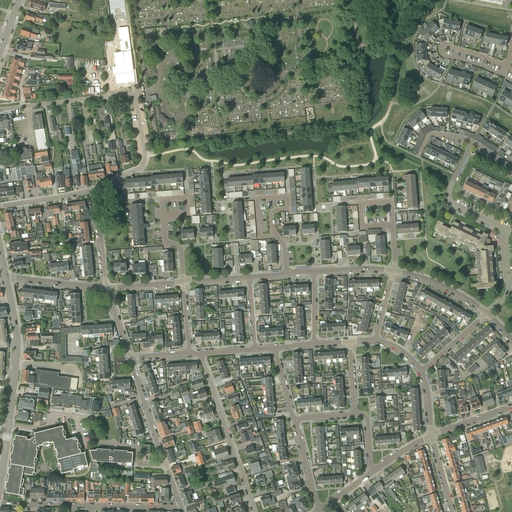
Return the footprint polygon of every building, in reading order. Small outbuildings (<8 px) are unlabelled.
[(32,0),(30,7),(42,11),(44,4),(32,0)] [(26,20),(34,22),(35,21),(42,23),(43,18),(46,19),(48,16),(39,15),(39,17),(28,13),(26,20)] [(443,23),(439,24),(441,31),(442,31),(442,29),(447,30),(448,30),(449,21),(444,20),(443,23)] [(455,23),(449,21),(448,30),(447,30),(446,35),(449,36),(450,31),(453,31),(455,23)] [(433,23),(428,27),(434,34),(438,30),(439,32),(441,31),(439,24),(435,25),(433,23)] [(464,41),(467,42),(472,27),(467,25),(463,35),(466,36),(464,41)] [(29,38),(29,36),(37,39),(39,31),(32,29),(31,30),(23,27),(21,35),(29,38)] [(428,27),(424,31),(430,37),(434,41),(436,39),(432,36),(434,34),(428,27)] [(471,37),(474,38),(477,29),(472,27),(467,42),(469,43),(471,37)] [(474,38),(472,44),(474,45),(476,39),(479,40),(483,31),(477,29),(474,38)] [(116,78),(116,85),(135,82),(134,73),(133,73),(127,31),(118,32),(119,43),(119,44),(119,47),(120,46),(121,53),(114,54),(114,57),(112,57),(113,59),(114,59),(116,67),(113,68),(114,76),(115,76),(116,78)] [(422,38),(420,42),(427,44),(427,42),(426,41),(430,37),(424,31),(420,35),(422,38)] [(485,49),(488,49),(491,34),(485,32),(483,42),(486,43),(485,49)] [(491,44),(494,45),(497,35),(491,34),(488,49),(490,50),(491,44)] [(502,36),(498,52),(501,52),(502,47),(505,47),(508,37),(502,36)] [(16,50),(24,52),(25,50),(31,52),(32,48),(26,46),(26,44),(19,42),(16,50)] [(416,46),(417,52),(426,51),(425,46),(427,46),(427,44),(420,42),(419,46),(416,46)] [(421,62),(423,66),(429,62),(428,60),(427,60),(426,56),(417,57),(418,63),(421,62)] [(14,58),(12,65),(19,67),(19,66),(24,67),(25,61),(14,58)] [(424,71),(429,74),(433,67),(429,65),(430,63),(429,62),(423,66),(426,69),(424,71)] [(429,74),(433,77),(438,69),(436,68),(439,64),(436,62),(434,67),(433,67),(429,74)] [(12,65),(10,71),(17,74),(17,73),(21,74),(23,69),(19,68),(19,67),(12,65)] [(438,69),(433,77),(438,80),(440,76),(442,77),(447,69),(445,68),(442,72),(438,69)] [(10,71),(8,78),(15,80),(15,79),(19,81),(21,76),(17,75),(17,74),(10,71)] [(452,81),(457,83),(460,73),(455,72),(452,81)] [(457,83),(462,84),(465,75),(460,73),(457,83)] [(8,78),(5,85),(13,87),(13,86),(17,87),(19,83),(15,81),(15,80),(8,78)] [(473,88),(478,90),(482,81),(477,79),(473,88)] [(478,90),(483,92),(487,83),(482,81),(478,90)] [(483,92),(488,95),(492,85),(487,83),(483,92)] [(5,85),(3,92),(11,94),(11,93),(15,94),(17,89),(12,88),(13,87),(5,85)] [(492,85),(488,95),(492,97),(496,87),(492,85)] [(11,94),(3,92),(1,98),(8,101),(9,100),(15,100),(15,95),(10,96),(11,94)] [(499,101),(504,103),(509,95),(504,92),(499,101)] [(420,111),(416,115),(422,122),(426,118),(420,111)] [(457,120),(456,123),(461,124),(462,122),(464,113),(459,112),(457,120)] [(42,163),(43,163),(49,162),(47,150),(48,150),(42,115),(32,116),(38,151),(35,151),(36,158),(41,157),(42,163)] [(416,115),(412,118),(417,125),(422,122),(416,115)] [(467,123),(466,126),(471,128),(472,125),(474,116),(469,115),(467,123)] [(0,129),(3,129),(5,129),(9,129),(9,126),(8,120),(7,116),(2,117),(0,117),(0,129)] [(408,122),(405,125),(410,129),(412,127),(413,129),(417,125),(412,118),(408,122)] [(483,129),(488,132),(493,125),(488,122),(483,129)] [(488,132),(492,135),(497,128),(493,125),(488,132)] [(492,135),(497,138),(502,131),(497,128),(492,135)] [(409,137),(411,139),(412,139),(413,137),(410,135),(411,132),(403,129),(401,134),(409,137)] [(502,131),(497,138),(501,141),(506,134),(502,131)] [(401,134),(399,139),(406,142),(409,137),(401,134)] [(406,142),(399,139),(396,144),(404,147),(406,142)] [(429,145),(425,153),(430,156),(434,148),(433,148),(435,145),(437,140),(435,140),(434,142),(433,141),(430,146),(429,145)] [(108,143),(109,152),(116,150),(114,142),(108,143)] [(120,157),(122,157),(123,164),(129,163),(127,156),(125,156),(124,148),(119,149),(120,157)] [(430,156),(435,158),(439,150),(434,148),(430,156)] [(22,149),(23,151),(18,152),(20,168),(33,166),(32,156),(32,155),(32,154),(31,150),(27,151),(27,149),(22,149)] [(435,158),(440,160),(443,152),(439,150),(435,158)] [(440,160),(445,163),(448,155),(443,152),(440,160)] [(448,155),(445,163),(450,165),(453,157),(454,154),(453,153),(450,152),(448,155)] [(114,172),(110,155),(111,158),(107,158),(108,165),(105,165),(107,174),(114,173),(114,172)] [(453,157),(450,165),(455,167),(458,160),(453,157)] [(64,174),(65,174),(66,188),(72,187),(71,179),(69,180),(69,170),(64,170),(64,174)] [(47,187),(45,179),(43,180),(42,175),(41,175),(40,173),(36,173),(38,185),(40,185),(41,188),(47,187)] [(63,173),(56,174),(58,189),(65,188),(63,173)] [(32,189),(35,188),(33,175),(26,176),(27,182),(25,182),(26,190),(32,189)] [(224,188),(235,187),(234,178),(228,179),(228,181),(224,181),(224,188)] [(133,188),(133,179),(127,180),(127,182),(122,183),(123,189),(133,188)] [(463,189),(468,192),(473,181),(468,179),(463,189)] [(468,192),(473,194),(477,186),(476,186),(477,183),(473,181),(468,192)] [(12,183),(6,184),(8,197),(14,196),(14,194),(19,194),(18,187),(13,188),(12,183)] [(329,192),(339,192),(338,183),(332,183),(332,185),(328,186),(329,192)] [(473,194),(478,196),(483,186),(481,188),(477,186),(473,194)] [(478,196),(483,199),(488,188),(483,186),(478,196)] [(488,188),(483,199),(488,201),(493,191),(493,190),(488,187),(488,188)] [(406,189),(407,196),(416,196),(416,188),(406,189)] [(493,191),(488,201),(493,204),(496,196),(496,195),(497,193),(493,191)] [(85,202),(79,203),(80,210),(83,210),(83,215),(89,214),(88,208),(86,209),(85,202)] [(79,203),(72,204),(73,211),(77,211),(78,220),(81,220),(81,217),(80,210),(79,203)] [(73,211),(72,204),(66,205),(67,212),(64,212),(65,222),(69,222),(68,216),(71,216),(71,212),(73,211)] [(53,207),(47,208),(47,209),(48,215),(49,218),(52,217),(54,226),(56,225),(53,207)] [(4,215),(6,222),(13,220),(15,219),(14,217),(15,216),(15,215),(19,215),(18,212),(4,215)] [(80,221),(69,223),(69,226),(74,226),(74,227),(78,226),(78,227),(81,227),(81,230),(88,229),(88,223),(81,224),(80,221)] [(438,234),(447,239),(448,236),(476,250),(479,284),(476,284),(477,290),(497,288),(496,283),(494,283),(491,252),(494,252),(493,247),(491,247),(489,247),(488,245),(491,245),(491,244),(488,244),(488,241),(486,241),(488,236),(484,234),(482,236),(454,223),(451,230),(442,226),(443,224),(438,221),(434,230),(439,232),(438,234)] [(132,226),(133,233),(144,232),(144,229),(149,228),(148,225),(143,225),(132,226)] [(14,226),(7,228),(8,234),(9,234),(10,239),(22,236),(21,231),(18,231),(18,228),(15,229),(14,226)] [(89,236),(82,237),(82,240),(80,240),(79,240),(73,241),(74,245),(80,245),(80,243),(89,242),(89,236)] [(144,239),(133,240),(134,247),(145,246),(144,239)] [(163,254),(163,260),(172,259),(172,253),(169,253),(169,250),(163,251),(164,254),(163,254)] [(14,261),(13,262),(14,264),(15,264),(15,268),(21,267),(21,268),(29,266),(28,263),(28,261),(29,261),(29,260),(28,256),(27,256),(15,258),(16,260),(14,261)] [(68,260),(62,260),(63,272),(69,271),(69,267),(71,267),(71,259),(68,259),(68,260)] [(400,283),(398,289),(405,291),(406,287),(408,288),(409,285),(407,285),(407,284),(400,283)] [(421,297),(426,300),(430,293),(424,291),(421,297)] [(426,300),(432,302),(435,296),(430,293),(426,300)] [(432,302),(437,305),(440,299),(435,296),(432,302)] [(442,308),(445,302),(446,301),(444,301),(440,299),(437,305),(442,308)] [(366,305),(365,308),(372,310),(374,304),(367,302),(365,302),(364,304),(366,305)] [(447,311),(451,305),(445,302),(442,308),(445,310),(444,312),(446,313),(447,311)] [(447,311),(453,314),(456,308),(451,305),(447,311)] [(365,310),(364,314),(370,316),(372,310),(365,308),(363,308),(363,310),(365,310)] [(453,314),(458,317),(461,311),(456,308),(453,314)] [(32,312),(25,313),(26,320),(33,319),(38,319),(37,314),(38,313),(38,310),(33,309),(33,310),(33,309),(32,310),(32,312)] [(458,317),(463,320),(467,314),(461,311),(458,317)] [(467,314),(463,320),(466,321),(465,323),(468,324),(472,317),(467,314)] [(0,320),(0,348),(8,347),(7,342),(8,341),(7,339),(5,328),(6,328),(5,325),(4,320),(0,320)] [(383,330),(389,333),(392,326),(386,324),(383,330)] [(35,329),(40,328),(40,325),(31,326),(26,327),(27,334),(36,333),(35,329)] [(389,333),(395,335),(397,329),(398,327),(396,326),(395,328),(392,326),(389,333)] [(488,326),(484,331),(488,336),(491,333),(492,335),(494,333),(493,332),(488,326)] [(444,328),(439,332),(445,338),(449,334),(444,328)] [(395,335),(400,337),(403,331),(397,329),(395,335)] [(133,344),(138,343),(138,335),(133,335),(133,331),(129,331),(132,341),(133,341),(133,344)] [(403,331),(400,337),(406,340),(409,333),(408,333),(409,332),(407,331),(406,332),(403,331)] [(484,331),(479,335),(484,340),(487,337),(488,339),(490,337),(488,336),(484,331)] [(146,334),(147,343),(147,345),(150,345),(155,345),(154,334),(152,334),(152,332),(147,332),(147,334),(146,334)] [(439,335),(436,337),(440,342),(445,338),(439,332),(437,333),(439,335)] [(38,335),(27,335),(28,346),(35,346),(35,347),(39,346),(39,341),(42,341),(42,342),(46,342),(46,341),(47,341),(47,340),(53,340),(53,344),(56,344),(56,352),(60,352),(60,351),(60,348),(60,345),(60,344),(60,334),(53,334),(42,335),(38,335)] [(138,343),(147,343),(146,337),(146,334),(138,335),(138,343)] [(156,334),(154,334),(155,345),(163,344),(163,335),(156,336),(156,334)] [(479,335),(475,339),(480,344),(482,341),(484,343),(485,341),(484,340),(479,335)] [(434,339),(431,341),(436,347),(440,342),(436,337),(434,336),(433,337),(434,339)] [(475,339),(470,343),(475,348),(480,344),(475,339)] [(430,343),(427,345),(431,351),(436,347),(431,341),(430,340),(428,341),(430,343)] [(470,343),(466,347),(471,352),(473,349),(475,351),(476,349),(475,348),(470,343)] [(495,352),(496,353),(498,352),(503,347),(499,343),(494,347),(496,350),(495,352)] [(425,347),(422,349),(427,355),(431,351),(427,345),(425,344),(424,345),(425,347)] [(466,347),(462,351),(466,356),(469,353),(470,355),(472,353),(471,352),(466,347)] [(498,352),(496,353),(498,352),(500,355),(499,356),(500,358),(507,352),(503,347),(498,352)] [(422,349),(421,348),(420,349),(421,351),(418,353),(422,359),(427,355),(422,349)] [(120,351),(116,352),(117,370),(125,370),(124,356),(120,356),(120,351)] [(462,351),(457,355),(462,360),(464,357),(466,359),(467,357),(466,356),(462,351)] [(24,361),(34,361),(34,360),(42,360),(42,355),(36,355),(36,353),(24,352),(24,357),(25,357),(24,361)] [(462,360),(457,355),(452,359),(457,364),(460,361),(461,363),(463,361),(462,360)] [(216,363),(218,369),(227,366),(225,367),(223,361),(216,363)] [(143,367),(145,373),(153,370),(151,371),(150,368),(155,366),(154,363),(149,365),(143,367)] [(448,367),(453,372),(456,369),(451,363),(448,367)] [(218,369),(220,375),(227,373),(226,369),(227,369),(227,366),(218,369)] [(487,370),(478,375),(479,378),(486,374),(486,373),(487,372),(488,378),(491,377),(489,368),(487,369),(487,370)] [(70,390),(72,378),(58,376),(59,373),(41,370),(36,370),(36,372),(24,371),(23,382),(30,383),(30,387),(48,389),(48,388),(48,387),(70,390)] [(145,373),(146,379),(155,376),(153,370),(145,373)] [(227,373),(220,375),(222,381),(229,379),(228,375),(229,374),(229,372),(227,373)] [(146,379),(148,384),(161,380),(160,380),(157,381),(155,376),(146,379)] [(473,377),(478,392),(481,391),(478,379),(477,376),(473,377)] [(130,380),(124,380),(124,389),(128,389),(128,392),(133,391),(132,387),(131,387),(130,380)] [(148,384),(150,390),(162,386),(156,388),(155,385),(161,383),(161,380),(148,384)] [(204,386),(202,380),(192,383),(194,390),(204,386)] [(112,390),(119,390),(118,381),(112,381),(112,385),(108,385),(109,392),(112,392),(112,390)] [(233,388),(234,388),(234,386),(237,385),(235,382),(224,386),(227,394),(234,391),(233,388)] [(162,386),(150,390),(152,396),(154,395),(155,398),(161,396),(160,393),(158,394),(157,391),(164,388),(164,389),(167,389),(166,385),(164,385),(162,386)] [(185,385),(179,387),(180,389),(179,390),(180,392),(181,392),(182,396),(188,394),(189,394),(188,391),(188,390),(183,391),(182,389),(186,388),(185,385)] [(501,385),(499,386),(504,399),(509,397),(506,390),(504,391),(501,385)] [(504,399),(499,386),(496,387),(497,390),(497,389),(499,393),(496,394),(499,401),(504,399)] [(471,390),(472,394),(477,409),(481,408),(478,398),(475,399),(475,397),(476,396),(472,387),(471,388),(471,390)] [(50,390),(40,389),(38,403),(48,405),(50,390)] [(192,393),(192,394),(194,400),(200,398),(201,400),(207,397),(205,389),(198,391),(192,393)] [(174,398),(176,397),(180,395),(178,390),(171,392),(174,398)] [(472,394),(471,390),(468,390),(469,395),(470,398),(471,398),(472,400),(470,401),(473,410),(477,409),(472,394)] [(445,392),(440,393),(441,400),(449,399),(447,392),(445,392)] [(494,403),(491,396),(490,392),(481,395),(485,406),(494,403)] [(231,396),(231,397),(228,398),(230,403),(239,400),(238,399),(242,397),(240,393),(231,396)] [(55,397),(54,407),(60,407),(60,404),(65,405),(66,398),(66,394),(61,394),(61,397),(55,397)] [(188,394),(182,396),(185,405),(187,404),(190,403),(190,401),(188,394)] [(65,405),(65,408),(70,409),(71,406),(75,406),(77,396),(72,395),(71,399),(66,398),(65,405)] [(463,400),(460,401),(461,407),(459,407),(461,414),(469,412),(468,405),(465,406),(465,401),(467,400),(466,395),(462,396),(463,400)] [(77,396),(75,406),(80,407),(80,410),(86,411),(87,401),(82,400),(82,397),(77,396)] [(98,401),(99,398),(91,397),(90,404),(93,404),(92,412),(99,412),(101,402),(98,401)] [(150,404),(152,409),(166,404),(165,404),(170,402),(169,397),(166,398),(166,400),(158,402),(158,401),(150,404)] [(454,399),(449,400),(452,416),(457,415),(454,399)] [(452,416),(449,400),(444,401),(447,417),(452,416)] [(25,403),(20,402),(19,410),(24,411),(24,409),(30,410),(30,412),(32,412),(32,410),(35,410),(36,403),(34,403),(34,404),(25,403)] [(152,409),(153,413),(161,411),(160,409),(166,407),(166,404),(152,409)] [(128,414),(136,411),(135,408),(136,407),(135,406),(134,406),(134,405),(127,407),(128,408),(126,408),(126,411),(128,410),(129,413),(128,414)] [(232,410),(233,414),(246,410),(244,406),(240,408),(239,405),(231,408),(232,410)] [(112,410),(113,412),(115,417),(121,415),(119,408),(112,410)] [(207,419),(214,417),(211,409),(202,412),(202,413),(199,414),(201,421),(207,419)] [(246,410),(233,414),(234,418),(235,417),(235,420),(243,417),(242,415),(247,413),(246,410)] [(129,420),(138,417),(136,411),(128,414),(128,416),(130,416),(131,419),(129,420)] [(168,414),(155,418),(157,423),(167,420),(166,419),(168,418),(167,417),(169,416),(168,414)] [(238,428),(238,429),(239,430),(247,428),(246,425),(251,423),(255,422),(253,416),(249,418),(250,420),(237,424),(238,427),(238,428)] [(506,418),(499,420),(501,426),(506,425),(508,430),(510,430),(508,424),(506,418)] [(499,420),(493,423),(495,429),(496,431),(497,434),(497,435),(500,435),(497,428),(501,426),(499,420)] [(200,423),(192,425),(195,434),(203,431),(200,423)] [(493,423),(486,425),(488,431),(495,429),(493,423)] [(158,429),(160,433),(168,431),(167,426),(171,425),(158,429)] [(483,426),(479,427),(484,439),(486,438),(487,438),(485,432),(488,431),(486,425),(485,425),(483,426)] [(6,493),(23,496),(24,489),(21,488),(21,485),(23,485),(24,480),(22,479),(23,474),(32,476),(33,473),(34,473),(36,464),(35,464),(35,459),(37,459),(38,450),(37,450),(37,447),(39,448),(39,447),(39,446),(43,445),(44,446),(45,446),(46,446),(47,446),(48,446),(49,446),(49,445),(50,445),(50,444),(53,443),(55,450),(56,450),(58,456),(57,456),(59,464),(60,464),(61,469),(60,470),(61,474),(74,471),(74,469),(78,468),(78,467),(83,466),(84,467),(88,466),(85,453),(81,454),(80,450),(81,450),(80,444),(79,444),(78,440),(77,440),(76,438),(66,440),(66,437),(64,437),(63,432),(64,431),(63,427),(35,434),(35,433),(31,434),(31,435),(27,436),(27,438),(16,436),(15,440),(14,440),(13,446),(14,447),(13,454),(11,454),(10,460),(12,461),(10,469),(9,468),(8,475),(9,475),(8,483),(7,483),(5,489),(7,489),(6,493)] [(479,427),(473,430),(475,436),(479,434),(481,440),(484,439),(479,427)] [(142,428),(135,430),(137,436),(144,434),(142,428)] [(168,431),(160,433),(161,438),(174,434),(173,432),(175,431),(175,429),(169,431),(168,431)] [(256,442),(261,440),(260,437),(254,438),(252,430),(243,432),(244,434),(241,435),(243,443),(251,441),(251,443),(256,442)] [(473,430),(466,432),(468,438),(470,444),(477,442),(475,436),(473,430)] [(220,435),(214,437),(210,439),(212,444),(222,441),(220,435)] [(448,439),(442,441),(444,448),(451,446),(450,442),(456,441),(455,436),(448,438),(448,439)] [(162,440),(164,448),(175,445),(172,437),(162,440)] [(261,440),(256,442),(257,445),(255,445),(256,448),(254,448),(253,446),(249,447),(249,448),(245,449),(247,455),(255,453),(265,450),(261,440)] [(200,451),(199,447),(198,448),(196,443),(189,445),(192,454),(200,451)] [(451,446),(444,448),(446,454),(452,452),(455,452),(456,451),(454,444),(451,446)] [(165,451),(168,457),(177,454),(180,453),(179,451),(175,452),(174,448),(165,451)] [(214,452),(217,461),(229,457),(226,448),(214,452)] [(471,451),(473,456),(482,453),(480,448),(471,451)] [(131,469),(131,470),(132,470),(133,454),(127,454),(128,453),(97,450),(97,451),(90,451),(90,452),(92,461),(93,461),(92,468),(98,469),(98,465),(96,465),(96,462),(126,465),(127,465),(127,466),(129,469),(131,469)] [(419,459),(426,457),(424,450),(417,452),(419,459)] [(285,451),(276,451),(276,453),(279,453),(279,457),(280,457),(280,462),(287,461),(287,457),(286,457),(285,451)] [(200,452),(194,454),(198,466),(204,464),(200,452)] [(452,452),(446,454),(448,461),(454,459),(452,452)] [(177,454),(168,457),(170,464),(176,462),(175,459),(181,457),(180,453),(177,454)] [(481,456),(474,458),(478,474),(485,472),(481,456)] [(415,465),(416,467),(428,464),(426,457),(419,459),(420,463),(418,463),(418,464),(415,465)] [(454,459),(448,461),(450,468),(462,464),(461,462),(456,464),(454,459)] [(231,470),(231,471),(236,469),(233,460),(223,463),(223,465),(220,466),(221,470),(225,469),(225,471),(229,470),(229,471),(231,470)] [(252,467),(252,469),(269,464),(268,460),(264,461),(264,463),(259,464),(258,462),(251,464),(251,465),(250,466),(251,467),(252,467)] [(181,464),(179,465),(171,468),(174,475),(181,472),(180,469),(183,468),(181,464)] [(269,464),(252,469),(253,472),(252,472),(253,474),(254,474),(261,472),(261,469),(270,466),(269,464)] [(288,471),(288,474),(297,471),(296,465),(289,467),(289,464),(283,466),(284,471),(288,471)] [(423,472),(430,471),(428,464),(416,467),(416,470),(419,469),(422,468),(423,472)] [(462,464),(450,468),(452,474),(458,473),(457,468),(463,466),(462,464)] [(401,467),(394,472),(398,477),(402,475),(403,477),(406,475),(401,467)] [(192,476),(192,477),(194,476),(191,469),(185,471),(187,478),(192,476)] [(265,483),(265,482),(264,479),(264,478),(268,477),(273,476),(271,471),(266,472),(264,473),(264,475),(260,476),(260,477),(255,478),(256,481),(256,482),(256,483),(257,484),(257,485),(261,483),(261,485),(262,486),(265,485),(265,483)] [(286,477),(287,483),(293,482),(292,479),(299,477),(297,471),(288,474),(289,476),(286,477)] [(424,477),(419,478),(419,481),(432,477),(431,474),(430,471),(423,472),(424,477)] [(394,472),(388,476),(394,484),(393,481),(398,477),(394,472)] [(182,473),(174,475),(176,482),(179,489),(186,487),(184,479),(182,475),(182,473)] [(458,473),(452,474),(454,481),(460,479),(458,473)] [(226,477),(226,478),(220,480),(214,482),(215,487),(222,485),(228,483),(228,484),(236,482),(233,474),(226,477)] [(388,476),(383,480),(387,486),(388,488),(389,487),(394,484),(388,476)] [(426,481),(427,486),(434,484),(432,477),(419,481),(420,483),(426,481)] [(34,498),(38,499),(38,487),(34,487),(34,483),(33,483),(34,478),(28,478),(28,482),(27,482),(27,485),(28,485),(28,490),(31,490),(31,497),(34,497),(34,498)] [(38,487),(38,499),(41,499),(42,498),(44,498),(45,490),(47,490),(47,486),(47,479),(43,479),(43,483),(41,483),(41,487),(38,487)] [(461,482),(455,484),(457,491),(463,489),(462,485),(472,482),(471,479),(461,482)] [(275,482),(270,483),(272,488),(266,490),(267,493),(277,490),(275,482)] [(290,492),(293,491),(302,489),(300,483),(294,484),(293,482),(287,483),(289,489),(290,492)] [(379,483),(373,487),(377,493),(383,488),(379,483)] [(155,493),(155,496),(170,496),(170,493),(169,492),(169,489),(167,489),(167,484),(169,484),(168,484),(155,484),(155,485),(162,485),(162,489),(161,489),(161,494),(161,493),(155,493)] [(434,484),(427,486),(428,490),(422,492),(423,494),(435,491),(434,484)] [(181,494),(182,498),(189,496),(190,495),(193,494),(192,492),(200,489),(199,485),(196,486),(192,487),(190,488),(191,489),(187,490),(187,492),(181,494)] [(236,493),(234,486),(225,489),(227,495),(236,493)] [(377,493),(373,487),(367,491),(371,497),(377,493)] [(129,497),(129,503),(141,503),(141,493),(141,489),(137,489),(137,491),(137,492),(137,495),(134,495),(134,492),(132,492),(129,492),(129,497)] [(390,489),(388,491),(391,495),(394,500),(397,498),(390,489)] [(463,489),(457,491),(458,498),(470,494),(472,494),(473,494),(472,491),(464,494),(463,489)] [(266,497),(261,498),(263,505),(270,503),(271,506),(276,504),(274,497),(276,496),(280,496),(279,490),(274,492),(274,493),(265,496),(266,497)] [(141,493),(141,503),(154,503),(154,495),(146,495),(146,493),(141,493)] [(217,503),(218,503),(218,505),(219,506),(222,505),(223,503),(222,501),(230,499),(231,502),(241,498),(239,493),(216,500),(217,503)] [(189,496),(182,498),(185,506),(193,503),(192,501),(193,500),(192,498),(194,497),(193,494),(190,495),(189,496)] [(364,494),(358,498),(364,506),(362,503),(365,501),(368,505),(371,503),(364,494)] [(428,504),(432,503),(438,501),(436,494),(422,498),(423,500),(427,499),(428,504)] [(470,494),(458,498),(459,501),(460,503),(460,504),(467,503),(470,502),(468,497),(471,496),(470,494)] [(283,506),(285,511),(288,511),(288,508),(285,500),(282,502),(281,498),(276,500),(277,503),(281,502),(283,506)] [(294,500),(295,502),(296,506),(299,505),(301,511),(307,509),(304,500),(301,501),(300,498),(294,500)] [(359,511),(362,511),(360,509),(364,506),(358,498),(352,502),(356,508),(359,511),(358,510),(359,511)] [(433,507),(428,509),(428,511),(431,510),(434,509),(440,507),(439,504),(439,501),(439,502),(438,501),(432,503),(433,507)] [(288,511),(295,511),(294,508),(297,507),(296,506),(295,502),(289,504),(291,507),(288,508),(288,511)] [(350,511),(356,508),(352,502),(346,507),(350,511)] [(460,505),(461,507),(462,511),(469,509),(467,503),(460,504),(460,505)]
